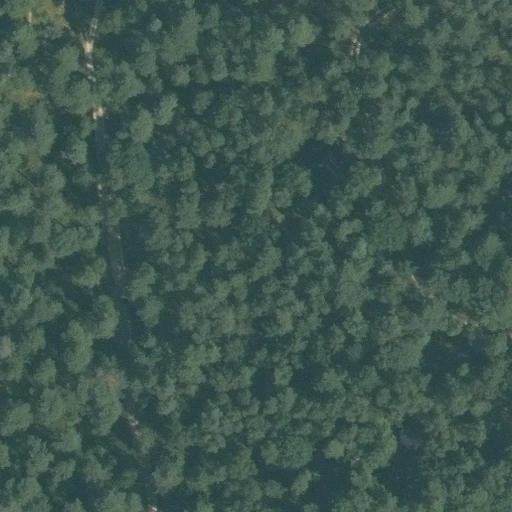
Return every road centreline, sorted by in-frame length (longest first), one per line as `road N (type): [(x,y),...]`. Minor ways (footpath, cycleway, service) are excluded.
road 1 (track): [(327,48),(431,308),(511,352)]
road 2 (track): [(420,0),(90,167)]
